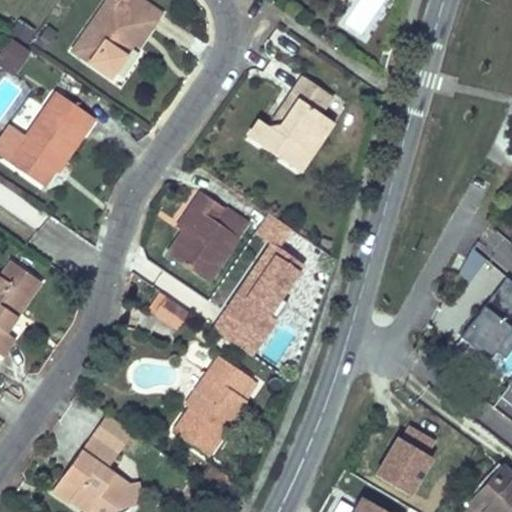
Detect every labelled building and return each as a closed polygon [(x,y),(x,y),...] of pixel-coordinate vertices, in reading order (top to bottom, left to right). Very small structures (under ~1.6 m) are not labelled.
[(109,77),(133,42),(131,40),(142,24),(149,28),(159,14),(139,0),(106,0),(72,51),(109,77)] [(20,17),(10,31),(26,42),(35,28),(20,17)] [(58,30),(48,23),(36,41),(46,48),(58,30)] [(131,40),(133,42),(138,45),(149,28),(142,24),(131,40)] [(292,56),(301,42),(279,27),(269,41),(292,56)] [(31,51),(10,37),(0,51),(0,63),(15,74),(31,51)] [(277,133),(268,127),(257,120),(246,137),(297,171),(330,122),(318,113),(330,95),(304,77),(291,95),(299,101),(277,133)] [(54,92),(25,135),(10,125),(0,140),(0,157),(7,162),(42,186),(53,170),(57,173),(94,119),(90,117),(54,92)] [(291,95),(268,127),(277,133),(299,101),(291,95)] [(195,211),(182,231),(166,254),(207,282),(236,237),(214,221),(223,208),(199,192),(189,206),(195,211)] [(189,206),(175,226),(182,231),(195,211),(189,206)] [(223,208),(214,221),(236,237),(246,224),(223,208)] [(214,326),(246,346),(255,352),(279,315),(270,309),(302,259),(279,245),(291,227),(281,220),(270,213),(258,231),(270,238),(214,326)] [(469,281),(486,257),(472,247),(455,272),(469,281)] [(0,354),(1,355),(12,338),(3,332),(14,316),(10,313),(16,306),(19,309),(38,281),(9,261),(0,274),(0,354)] [(511,348),(511,282),(504,276),(460,331),(489,354),(496,345),(508,354),(511,348)] [(187,311),(165,296),(153,314),(175,329),(187,311)] [(209,377),(188,408),(172,431),(206,456),(245,401),(237,396),(248,380),(249,378),(217,357),(205,374),(209,377)] [(205,374),(183,405),(188,408),(209,377),(205,374)] [(248,380),(237,396),(245,401),(255,385),(248,380)] [(105,414),(91,434),(51,491),(66,502),(68,500),(86,511),(85,511),(112,511),(115,508),(126,492),(125,487),(124,483),(105,469),(116,452),(130,432),(105,414)] [(407,422),(376,476),(410,496),(441,442),(407,422)] [(463,496),(469,502),(502,466),(495,461),(463,496)] [(208,464),(198,479),(216,491),(226,477),(208,464)] [(511,511),(511,475),(502,466),(469,502),(459,511),(511,511)] [(126,492),(115,508),(139,504),(137,485),(125,487),(126,492)] [(386,511),(363,498),(354,511),(386,511)]
